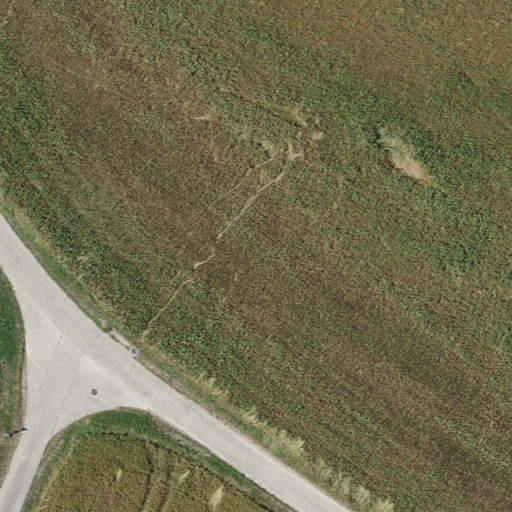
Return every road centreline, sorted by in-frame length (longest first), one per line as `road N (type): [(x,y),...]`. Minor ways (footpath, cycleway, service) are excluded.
road 1 (unclassified): [(0,238),(84,352),(320,511)]
road 2 (track): [(84,352),(57,388),(6,511)]
